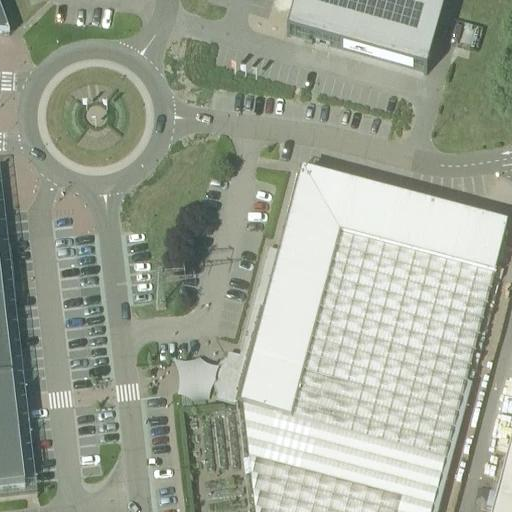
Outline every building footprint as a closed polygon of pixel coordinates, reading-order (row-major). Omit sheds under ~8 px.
[(296,0),(286,38),(288,38),(289,35),(425,73),(424,76),(426,77),(447,0),(296,0)] [(0,12),(0,36),(9,37),(0,12)] [(253,511),(432,511),(506,233),(448,217),(300,178),(280,255),(268,252),(246,332),(239,359),(228,356),(221,380),(215,403),(232,408),(243,411),(243,413),(253,511)] [(7,356),(0,356),(0,492),(23,489),(7,356)] [(511,511),(511,442),(493,511),(511,511)]
